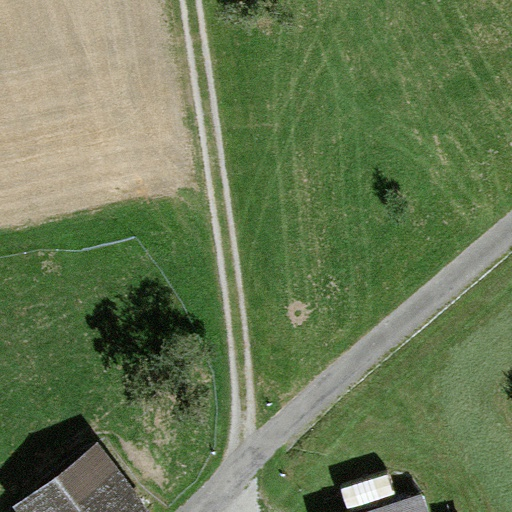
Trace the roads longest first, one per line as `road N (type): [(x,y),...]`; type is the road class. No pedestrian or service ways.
road 1 (track): [(252,449),(238,268),(196,0)]
road 2 (track): [(252,449),(511,221)]
